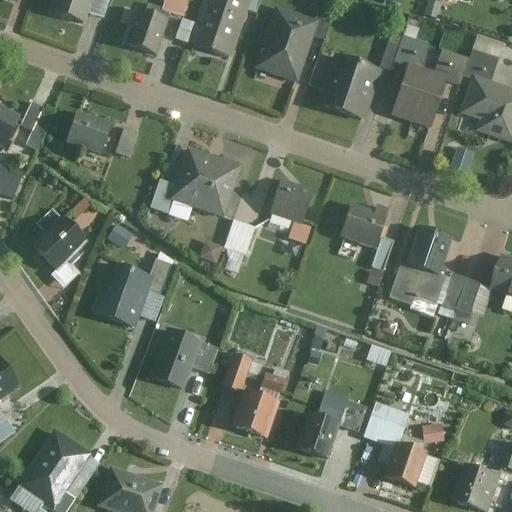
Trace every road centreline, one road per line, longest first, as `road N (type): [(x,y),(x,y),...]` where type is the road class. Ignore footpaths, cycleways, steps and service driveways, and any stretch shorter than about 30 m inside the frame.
road 1 (residential): [(511,217),(0,43)]
road 2 (residential): [(340,511),(134,432),(87,394),(0,275)]
